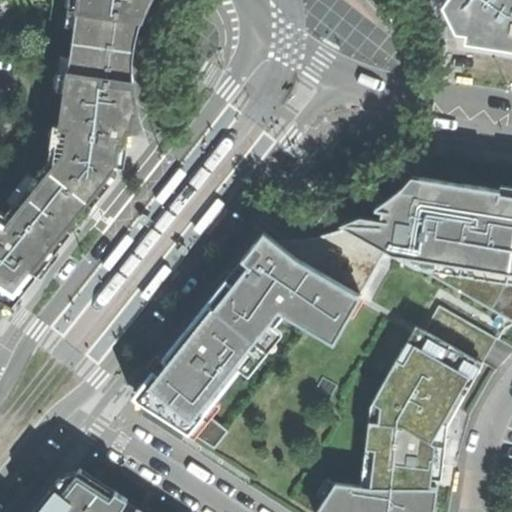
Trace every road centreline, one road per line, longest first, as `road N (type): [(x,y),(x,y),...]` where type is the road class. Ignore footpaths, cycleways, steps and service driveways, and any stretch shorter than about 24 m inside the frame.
road 1 (tertiary): [(65,409),(301,124),(329,97),(366,84)]
road 2 (tertiary): [(253,8),(253,43),(239,75),(38,330),(14,372)]
road 3 (residential): [(65,409),(234,511)]
road 4 (tertiary): [(366,84),(511,109)]
road 5 (tertiary): [(253,8),(296,49),(366,84)]
road 6 (residential): [(511,389),(487,434),(476,511)]
